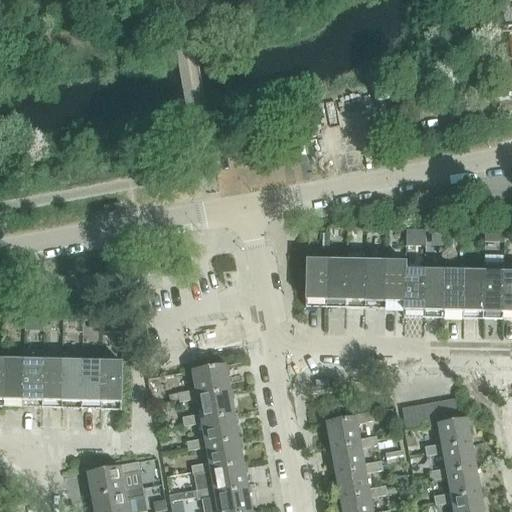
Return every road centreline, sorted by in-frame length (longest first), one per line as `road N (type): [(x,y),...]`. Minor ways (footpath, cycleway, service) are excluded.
road 1 (tertiary): [(247,210),(511,160)]
road 2 (tertiary): [(0,255),(247,210)]
road 3 (residential): [(503,355),(275,355)]
road 4 (residential): [(303,511),(275,355)]
road 5 (residential): [(275,355),(247,210)]
